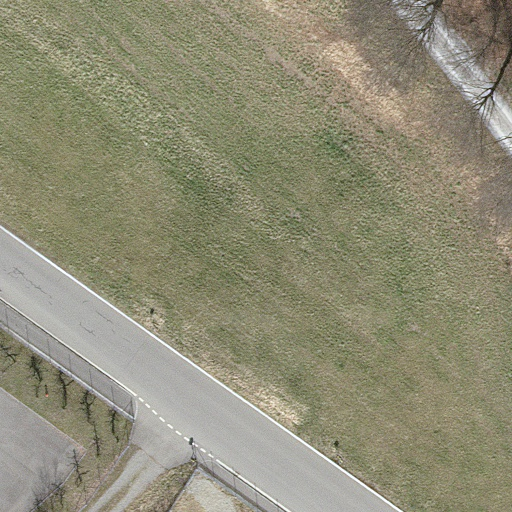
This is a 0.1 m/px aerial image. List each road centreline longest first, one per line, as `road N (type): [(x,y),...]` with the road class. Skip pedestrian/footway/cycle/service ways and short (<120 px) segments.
road 1 (unclassified): [(0,262),(347,511)]
road 2 (track): [(511,134),(391,0)]
road 3 (track): [(192,401),(105,511)]
